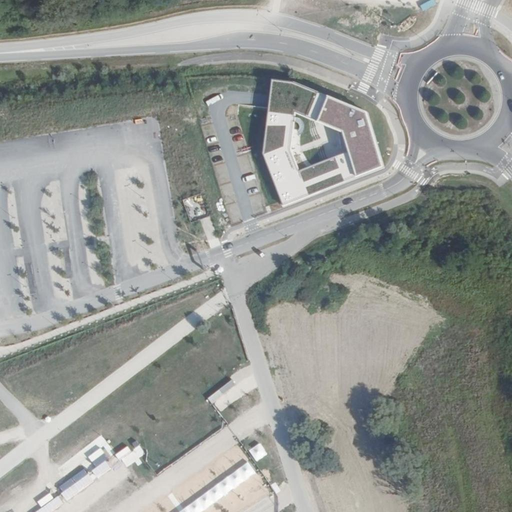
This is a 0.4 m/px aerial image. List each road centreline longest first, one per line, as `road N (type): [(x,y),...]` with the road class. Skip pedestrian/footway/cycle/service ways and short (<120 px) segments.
road 1 (tertiary): [(427,57),(391,57),(304,27),(236,15),(0,52)]
road 2 (tertiary): [(0,54),(267,41),(369,74),(408,102)]
road 3 (residential): [(405,177),(221,252)]
